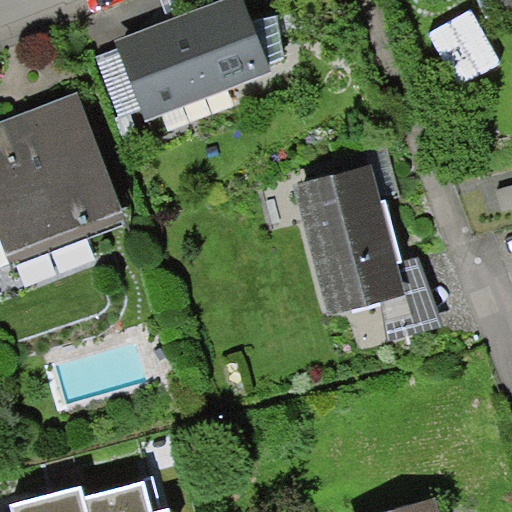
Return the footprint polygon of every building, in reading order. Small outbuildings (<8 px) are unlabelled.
[(245,0),(115,51),(118,60),(105,65),(125,117),(140,111),(146,127),(301,66),(282,18),(257,28),(245,0)] [(0,278),(147,219),(92,83),(0,119),(0,278)] [(375,161),(297,183),(335,316),(384,302),(395,342),(445,328),(428,266),(406,272),(375,161)] [(151,511),(143,481),(82,497),(85,511),(170,511),(169,509),(156,511),(151,511)] [(85,511),(82,497),(79,485),(10,503),(11,511),(85,511)] [(441,511),(439,503),(405,511),(441,511)]
